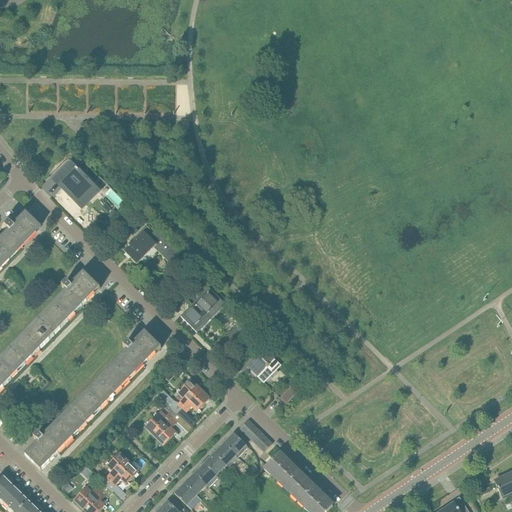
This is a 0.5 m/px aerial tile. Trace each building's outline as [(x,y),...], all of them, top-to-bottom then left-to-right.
[(71,164),(53,181),(61,189),(65,185),(71,191),(68,194),(67,195),(82,210),(85,206),(84,205),(95,195),(96,196),(99,192),(89,182),(85,178),(86,176),(81,170),(79,172),(71,164)] [(100,209),(106,216),(112,211),(106,204),(100,209)] [(0,268),(21,247),(31,237),(31,236),(38,229),(33,224),(28,219),(23,214),(16,221),(15,221),(13,223),(10,227),(5,223),(1,228),(5,232),(0,236),(0,268)] [(123,250),(138,264),(154,248),(177,271),(185,262),(155,232),(148,238),(141,231),(123,250)] [(0,391),(35,356),(40,350),(82,307),(92,297),(93,296),(100,289),(94,284),(89,279),(84,273),(77,281),(76,281),(71,287),(67,282),(62,287),(66,291),(62,295),(0,359),(0,391)] [(197,333),(225,305),(208,289),(180,317),(197,333)] [(240,320),(212,349),(217,354),(245,325),(240,320)] [(32,449),(25,456),(30,461),(36,466),(41,472),(48,464),(49,463),(58,454),(143,367),(154,356),(161,349),(155,344),(150,338),(145,333),(138,340),(132,346),(127,342),(126,344),(123,347),(127,351),(124,354),(44,437),(43,438),(38,434),(34,439),(38,443),(32,449)] [(256,358),(247,367),(263,382),(275,370),(280,365),(278,363),(266,351),(265,351),(260,346),(260,345),(252,354),(256,358)] [(280,399),(285,405),(307,383),(301,377),(280,399)] [(183,399),(179,404),(174,401),(163,391),(158,396),(168,406),(177,414),(200,390),(191,381),(178,394),(183,399)] [(200,390),(177,414),(187,424),(191,428),(196,422),(187,413),(194,406),(199,410),(210,400),(200,390)] [(168,406),(164,410),(173,418),(177,414),(168,406)] [(146,427),(145,429),(154,438),(156,436),(173,418),(164,410),(164,409),(146,427)] [(156,436),(154,438),(163,447),(165,445),(175,434),(171,430),(177,423),(182,428),(187,433),(192,429),(191,428),(187,424),(177,414),(173,418),(156,436)] [(254,426),(248,421),(240,429),(246,435),(254,426)] [(250,439),(258,430),(254,426),(246,435),(250,439)] [(254,443),(263,435),(258,430),(250,439),(254,443)] [(224,445),(238,458),(248,448),(234,435),(230,439),(229,438),(223,444),(224,445)] [(259,448),(267,439),(263,435),(254,443),(259,448)] [(264,453),(265,452),(272,444),(267,439),(259,448),(264,453)] [(219,448),(213,454),(214,455),(215,455),(225,465),(228,468),(238,458),(224,445),(220,449),(219,448)] [(106,479),(102,483),(106,487),(110,482),(129,463),(120,454),(109,465),(114,470),(106,478),(106,479)] [(279,454),(267,467),(265,469),(290,494),(305,480),(279,454)] [(215,455),(214,455),(211,459),(209,458),(208,458),(203,464),(205,465),(216,475),(225,465),(215,455)] [(97,462),(94,458),(88,464),(89,466),(91,467),(97,462)] [(110,482),(106,487),(111,491),(113,493),(121,501),(126,496),(116,486),(123,478),(128,483),(139,472),(129,463),(110,482)] [(219,479),(216,475),(205,465),(201,469),(199,468),(193,474),(195,475),(206,486),(209,489),(219,479)] [(249,469),(254,473),(258,469),(254,465),(249,469)] [(249,478),(254,473),(249,469),(245,474),(249,478)] [(511,473),(494,482),(501,497),(511,492),(511,473)] [(185,485),(196,496),(206,486),(195,475),(191,479),(190,478),(184,484),(185,485)] [(0,503),(9,511),(15,511),(25,502),(1,478),(0,478),(0,503)] [(327,511),(332,507),(305,480),(290,494),(308,511),(327,511)] [(93,482),(74,501),(83,511),(102,491),(93,482)] [(67,484),(61,489),(62,490),(67,495),(72,489),(68,485),(67,484)] [(180,488),(174,494),(186,506),(191,510),(201,500),(196,496),(185,485),(181,489),(180,488)] [(230,489),(234,493),(238,489),(234,485),(230,489)] [(102,491),(83,511),(84,511),(99,511),(103,509),(98,504),(101,501),(107,495),(109,498),(113,493),(111,491),(106,487),(102,491)] [(230,498),(234,493),(230,489),(225,494),(230,498)] [(36,511),(25,502),(15,511),(36,511)] [(178,511),(168,502),(164,507),(163,505),(157,511),(178,511)] [(440,511),(468,511),(467,510),(467,511),(459,511),(454,503),(440,511)]
